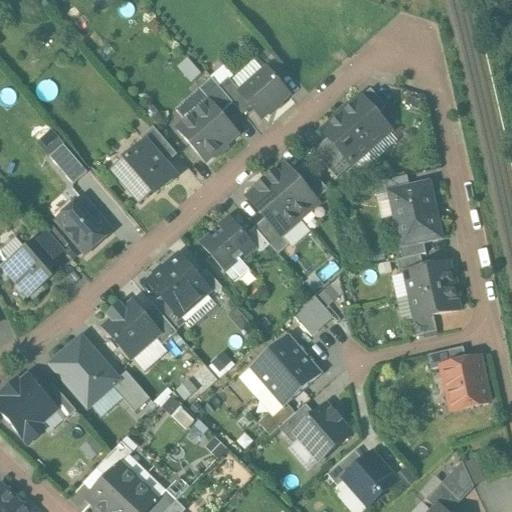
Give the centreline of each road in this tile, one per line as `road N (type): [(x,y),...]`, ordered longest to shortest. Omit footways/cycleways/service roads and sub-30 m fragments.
road 1 (residential): [(0,360),(33,345),(376,53),(401,43),(421,47),(435,65),(490,328)]
road 2 (residential): [(490,328),(354,361)]
